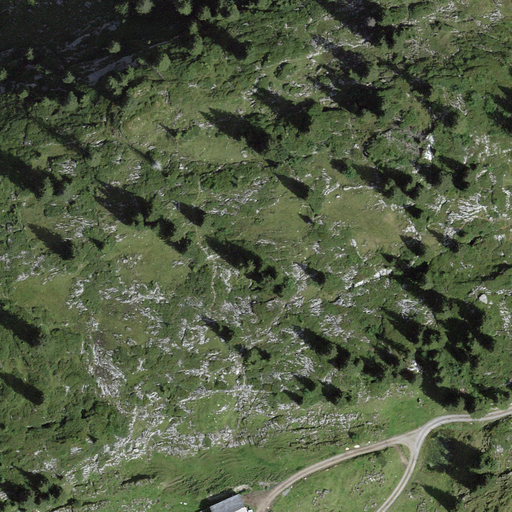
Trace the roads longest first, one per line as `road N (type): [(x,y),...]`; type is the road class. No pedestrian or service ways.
road 1 (track): [(511,408),(426,429),(407,476),(380,511)]
road 2 (track): [(416,440),(321,464),(259,511)]
